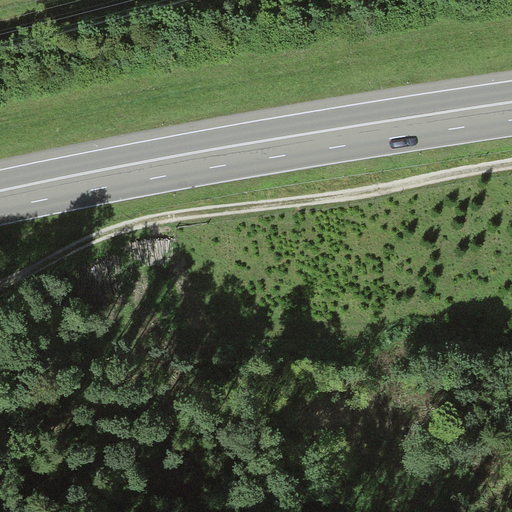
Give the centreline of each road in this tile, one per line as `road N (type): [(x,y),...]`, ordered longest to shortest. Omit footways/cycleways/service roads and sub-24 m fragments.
road 1 (track): [(0,279),(119,228),(511,165)]
road 2 (secondary): [(511,102),(0,190)]
